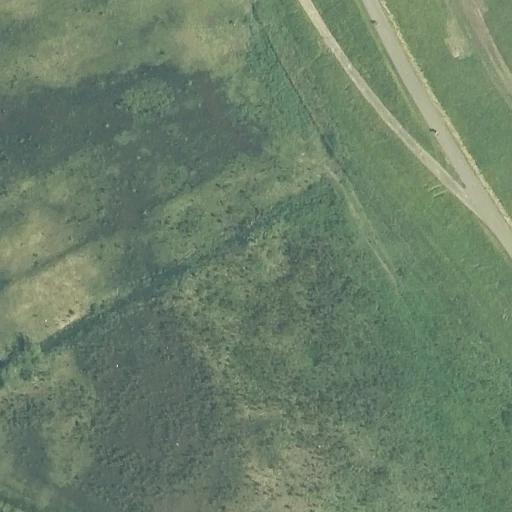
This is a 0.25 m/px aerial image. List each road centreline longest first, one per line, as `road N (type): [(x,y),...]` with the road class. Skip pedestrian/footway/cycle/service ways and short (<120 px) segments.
road 1 (track): [(307,0),(388,116),(495,223)]
road 2 (unclassified): [(511,246),(369,0)]
